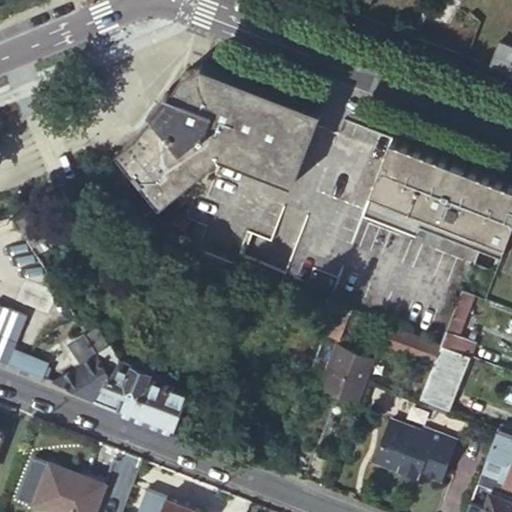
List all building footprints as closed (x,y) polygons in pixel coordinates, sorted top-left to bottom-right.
[(511,48),(497,43),(487,67),(511,77),(511,48)] [(123,147),(118,151),(163,204),(223,157),(294,184),(323,110),(203,64),(186,71),(179,81),(167,99),(161,107),(156,113),(152,117),(150,120),(144,126),(141,129),(137,133),(129,141),(123,147)] [(400,140),(393,138),(361,215),(369,219),(400,140)] [(511,231),(511,184),(400,140),(369,219),(417,237),(420,229),(479,252),(500,260),(511,231)] [(220,280),(228,259),(199,247),(191,268),(220,280)] [(459,335),(475,295),(461,290),(440,344),(464,353),(469,340),(459,335)] [(0,358),(43,375),(47,362),(15,349),(28,315),(0,304),(0,358)] [(352,310),(340,305),(329,335),(341,340),(352,310)] [(440,344),(388,324),(381,343),(432,363),(440,344)] [(97,325),(86,333),(87,335),(110,372),(119,357),(111,344),(109,345),(97,325)] [(54,380),(93,395),(110,372),(87,335),(70,345),(81,363),(54,380)] [(448,409),(469,355),(464,353),(440,344),(432,363),(418,398),(448,409)] [(372,359),(337,345),(321,386),(358,400),(372,359)] [(93,395),(174,427),(189,390),(150,374),(153,368),(150,361),(138,356),(132,360),(120,356),(119,357),(110,372),(93,395)] [(422,431),(392,419),(375,462),(418,478),(420,473),(440,482),(456,440),(424,427),(422,431)] [(511,434),(497,428),(489,452),(507,459),(509,455),(511,455),(511,469),(508,481),(502,479),(504,474),(483,466),(477,482),(511,495),(511,434)] [(507,459),(489,452),(483,466),(504,474),(502,479),(508,481),(511,469),(511,455),(509,455),(507,459)] [(92,511),(104,483),(49,462),(32,503),(56,511),(92,511)] [(476,487),(465,511),(482,511),(490,492),(476,487)] [(511,511),(511,500),(490,492),(482,511),(511,511)] [(204,511),(205,510),(166,494),(158,511),(204,511)]
